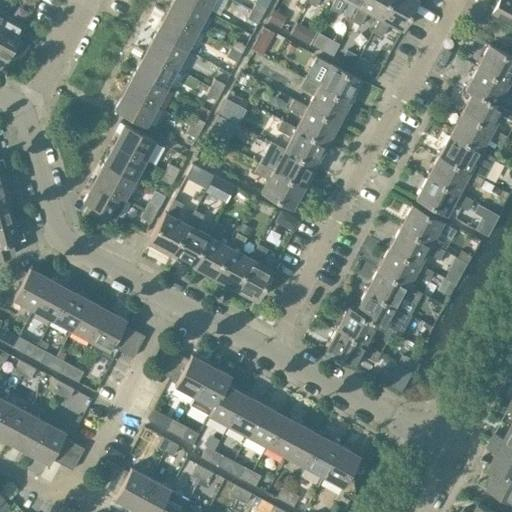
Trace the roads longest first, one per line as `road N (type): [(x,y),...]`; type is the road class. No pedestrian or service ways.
road 1 (residential): [(267,353),(457,0)]
road 2 (residential): [(24,115),(61,240),(174,303)]
road 3 (residential): [(67,501),(174,303)]
road 4 (residential): [(267,353),(443,451)]
road 5 (residential): [(24,115),(89,0)]
road 6 (residential): [(443,451),(505,336)]
